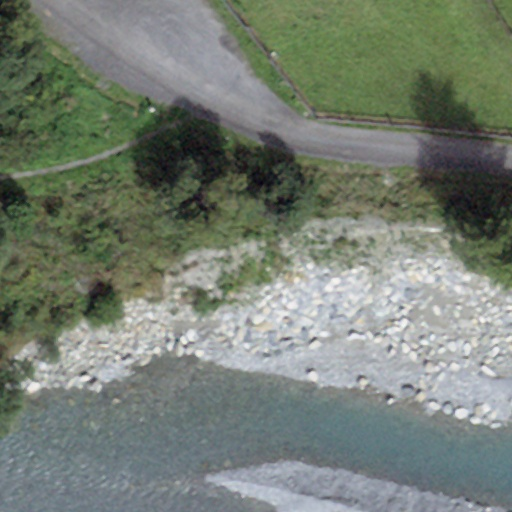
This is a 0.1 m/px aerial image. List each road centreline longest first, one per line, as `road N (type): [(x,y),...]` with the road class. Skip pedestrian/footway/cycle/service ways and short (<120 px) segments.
road 1 (track): [(511,157),(343,138),(236,113)]
road 2 (track): [(236,113),(0,178)]
road 3 (track): [(236,113),(148,67),(65,0)]
